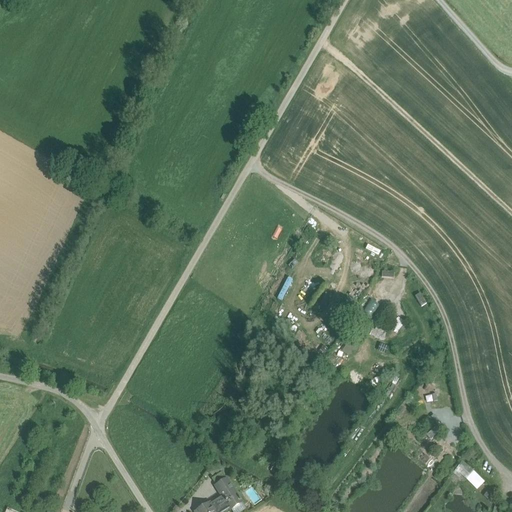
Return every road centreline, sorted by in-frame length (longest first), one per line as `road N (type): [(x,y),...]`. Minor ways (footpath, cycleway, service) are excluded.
road 1 (residential): [(342,0),(96,427)]
road 2 (track): [(511,216),(320,38)]
